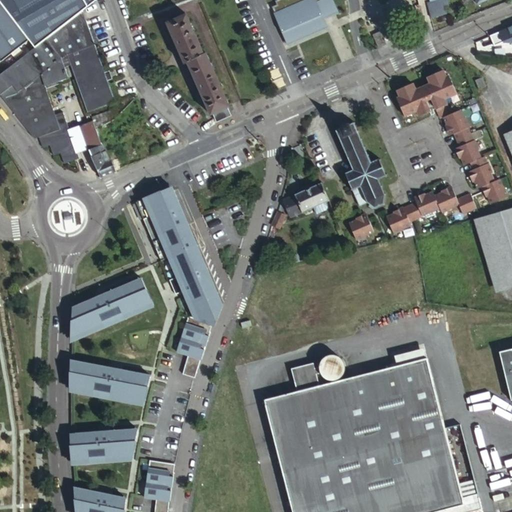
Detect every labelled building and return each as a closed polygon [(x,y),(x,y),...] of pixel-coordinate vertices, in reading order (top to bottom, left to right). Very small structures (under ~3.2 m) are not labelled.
[(0,0),(0,58),(3,62),(83,0),(0,0)] [(122,0),(130,21),(131,21),(151,14),(151,15),(192,0),(122,0)] [(277,0),(276,0),(278,4),(273,6),(277,14),(288,40),(326,24),(322,15),(334,10),(330,0),(277,0)] [(438,0),(431,2),(427,3),(431,18),(447,13),(445,6),(450,5),(449,0),(438,0)] [(84,12),(0,77),(0,93),(36,140),(40,139),(45,150),(51,148),(55,158),(61,156),(65,166),(79,161),(68,128),(69,127),(64,112),(56,115),(46,87),(69,78),(66,69),(72,66),(89,113),(115,104),(84,12)] [(213,113),(226,107),(230,106),(208,53),(205,55),(188,16),(169,23),(186,63),(188,62),(210,114),(213,113)] [(511,28),(491,37),(495,46),(505,43),(511,41),(511,28)] [(374,35),(380,48),(387,45),(382,32),(374,35)] [(431,97),(437,112),(447,107),(445,101),(458,97),(450,79),(447,81),(443,73),(428,80),(431,87),(416,93),(413,86),(398,93),(401,100),(397,102),(405,119),(417,114),(419,119),(430,115),(423,100),(431,97)] [(484,81),(478,84),(481,91),(487,88),(484,81)] [(230,116),(226,107),(213,113),(216,122),(230,116)] [(447,107),(437,112),(439,116),(450,112),(447,107)] [(451,116),(450,112),(439,116),(441,121),(445,119),(451,116)] [(451,116),(445,119),(448,128),(446,129),(448,134),(451,133),(453,138),(455,136),(470,130),(471,129),(467,120),(465,121),(462,112),(451,116)] [(116,119),(97,130),(102,141),(125,128),(121,120),(118,121),(116,119)] [(101,144),(93,122),(79,127),(87,152),(90,151),(101,146),(101,144)] [(346,175),(360,205),(367,202),(375,208),(384,204),(385,194),(379,180),(386,177),(386,176),(379,160),(371,163),(354,123),(336,131),(353,171),(346,175)] [(472,137),(470,130),(455,136),(458,143),(472,137)] [(151,158),(141,138),(139,136),(134,139),(135,141),(132,142),(144,161),(151,158)] [(151,158),(161,153),(145,136),(141,138),(151,158)] [(472,137),(458,143),(461,149),(475,144),(472,137)] [(110,160),(117,173),(144,161),(132,142),(132,141),(124,145),(120,138),(110,143),(116,154),(111,156),(112,159),(110,160)] [(475,144),(461,149),(458,151),(461,155),(458,157),(461,163),(463,161),(466,168),(472,165),(483,161),(478,151),(480,151),(477,143),(475,144)] [(90,151),(102,180),(117,173),(110,160),(104,147),(102,148),(101,146),(90,151)] [(483,161),(472,165),(475,172),(472,173),(474,177),(471,179),(474,184),(476,183),(479,191),(482,189),(485,189),(497,183),(494,175),(491,166),(488,166),(486,159),(483,161)] [(501,182),(497,183),(485,189),(487,194),(485,195),(487,200),(489,199),(493,207),(509,200),(506,192),(505,192),(501,182)] [(330,202),(323,185),(296,197),(303,214),(330,202)] [(213,325),(220,307),(210,282),(207,283),(205,278),(207,277),(203,266),(200,267),(198,262),(201,261),(195,247),(196,247),(182,213),(182,212),(172,188),(149,198),(148,197),(137,202),(162,260),(170,257),(178,277),(170,280),(176,294),(185,290),(187,295),(186,296),(194,316),(194,318),(189,316),(178,352),(189,356),(184,374),(196,377),(201,359),(202,359),(211,332),(210,332),(212,324),(213,325)] [(459,200),(454,188),(449,190),(448,188),(443,190),(444,192),(436,195),(441,208),(442,207),(443,212),(453,209),(453,207),(461,204),(465,214),(472,211),(466,197),(459,200)] [(418,199),(418,201),(424,214),(432,211),(433,212),(441,208),(436,195),(435,191),(427,195),(426,193),(421,195),(422,197),(418,199)] [(472,194),(466,197),(472,211),(478,208),(472,194)] [(303,214),(296,197),(284,202),(291,219),(303,214)] [(418,201),(412,204),(418,217),(424,215),(424,214),(418,201)] [(418,217),(412,204),(405,207),(406,207),(411,220),(418,217)] [(413,223),(411,220),(406,207),(401,210),(400,208),(396,210),(396,211),(388,215),(396,231),(405,228),(405,227),(413,223)] [(511,215),(511,209),(481,218),(482,223),(511,215)] [(287,218),(279,214),(272,228),(281,231),(287,218)] [(365,217),(364,215),(359,217),(360,219),(353,223),(359,239),(368,235),(368,234),(377,230),(370,214),(365,217)] [(511,215),(482,223),(502,291),(511,288),(511,215)] [(269,270),(283,267),(281,260),(267,264),(269,270)] [(91,300),(73,308),(72,338),(83,333),(81,331),(86,329),(88,332),(103,325),(102,322),(107,320),(108,323),(124,316),(123,313),(128,311),(129,314),(143,308),(142,305),(147,303),(148,306),(153,303),(143,278),(104,295),(104,297),(92,302),(91,300)] [(511,344),(499,347),(510,398),(511,397),(511,344)] [(320,368),(320,369),(316,370),(315,364),(292,370),(298,393),(265,401),(292,511),(444,511),(464,507),(463,503),(479,500),(460,427),(445,430),(428,361),(397,368),(337,383),(336,382),(337,382),(338,382),(339,381),(340,380),(341,380),(342,379),(343,378),(344,377),(345,375),(346,373),(346,370),(346,369),(346,368),(346,366),(345,364),(344,363),(344,362),(343,361),(341,359),(340,359),(338,358),(336,357),(334,357),(332,357),(331,357),(330,357),(329,357),(328,358),(327,358),(325,360),(324,360),(323,362),(322,363),(321,364),(321,365),(320,367),(320,368)] [(131,399),(145,402),(152,375),(115,368),(114,371),(109,370),(101,368),(102,366),(71,360),(71,387),(78,389),(79,386),(84,387),(83,390),(102,393),(103,391),(108,392),(107,394),(125,398),(126,395),(131,396),(131,399)] [(71,434),(73,461),(79,461),(79,458),(84,458),(84,460),(101,459),(101,456),(107,456),(107,459),(125,457),(125,455),(134,455),(139,429),(116,431),(116,432),(103,433),(103,432),(71,434)] [(175,464),(150,461),(145,497),(157,499),(154,511),(168,511),(170,501),(175,472),(174,472),(175,464)] [(100,492),(75,487),(77,511),(125,511),(127,498),(112,495),(112,496),(100,494),(100,492)] [(477,511),(481,511),(479,500),(463,503),(464,507),(444,511),(477,511)]
